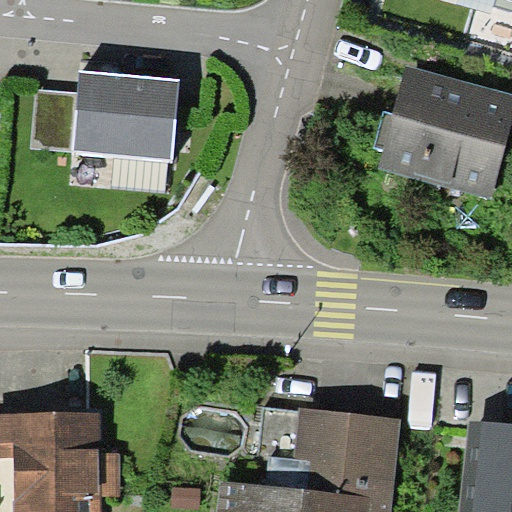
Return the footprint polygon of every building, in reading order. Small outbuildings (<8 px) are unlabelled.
[(405,0),(401,12),(418,19),(425,4),(414,0),(405,0)] [(511,0),(476,0),(476,2),(511,12),(511,0)] [(171,81),(82,72),(75,142),(165,150),(171,81)] [(482,194),(505,109),(406,83),(395,123),(379,119),(370,154),(386,158),(383,167),(482,194)] [(379,511),(389,427),(258,413),(250,492),(223,489),(220,511),(379,511)] [(86,455),(86,424),(14,425),(15,511),(87,511),(87,500),(90,500),(89,455),(86,455)] [(511,511),(511,440),(470,436),(465,484),(477,485),(473,511),(511,511)]
